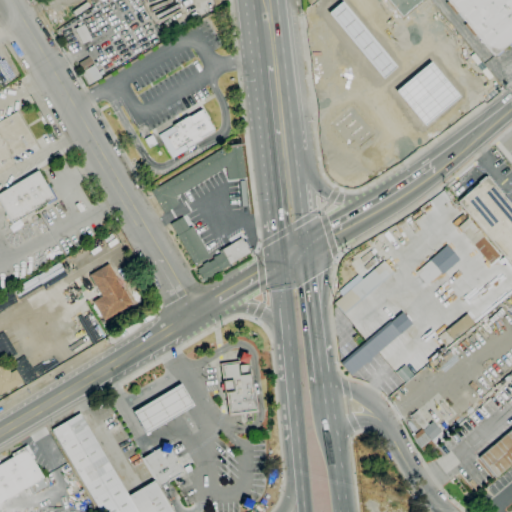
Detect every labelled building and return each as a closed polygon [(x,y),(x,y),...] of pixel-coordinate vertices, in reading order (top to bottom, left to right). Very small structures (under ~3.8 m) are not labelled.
[(338,0),(315,15),(309,8),(318,0),(338,0)] [(511,0),(511,40),(493,56),(475,35),(473,37),(463,25),(466,23),(457,13),(455,15),(445,3),(447,1),(446,0),(511,0)] [(75,16),(72,12),(86,2),(90,6),(75,16)] [(81,44),(74,29),(83,24),(91,40),(81,44)] [(400,111),(385,48),(432,36),(451,48),(463,96),(400,111)] [(82,70),(78,63),(88,57),(92,64),(82,70)] [(362,90),(358,60),(377,58),(381,87),(362,90)] [(88,85),(81,73),(93,65),(100,77),(88,85)] [(170,158),(157,135),(172,126),(172,125),(187,116),(200,108),(213,130),(200,138),(200,140),(192,145),(193,147),(187,151),(186,149),(170,158)] [(0,173),(0,120),(16,111),(35,144),(11,158),(15,165),(0,173)] [(225,167),(176,196),(177,197),(175,198),(179,204),(164,213),(150,191),(228,144),(240,143),(245,178),(227,180),(225,167)] [(11,223),(0,204),(0,193),(37,171),(45,185),(48,183),(57,199),(46,206),(45,203),(11,223)] [(511,267),(456,201),(485,176),(511,207),(511,267)] [(195,266),(194,264),(193,264),(170,224),(182,217),(188,228),(191,226),(208,255),(205,257),(206,259),(195,266)] [(489,264),(457,227),(468,218),(499,256),(489,264)] [(203,281),(196,270),(202,266),(201,264),(207,261),(208,263),(212,260),(211,259),(220,254),(218,251),(221,250),(221,249),(240,238),(242,242),(245,240),(249,248),(247,249),(248,250),(247,251),(248,253),(229,264),(229,265),(203,281)] [(426,285),(415,272),(430,259),(432,262),(437,258),(445,268),(441,272),(431,281),(430,280),(428,282),(429,282),(426,285)] [(342,313),(333,303),(383,261),(391,271),(342,313)] [(103,321),(92,302),(101,296),(88,275),(107,264),(118,282),(117,282),(121,289),(122,289),(131,304),(103,321)] [(350,375),(339,363),(388,321),(389,322),(401,312),(410,323),(350,375)] [(453,341),(445,331),(466,314),(474,323),(453,341)] [(245,364),(237,361),(240,352),(248,355),(245,364)] [(228,416),(225,392),(222,392),(221,382),(221,381),(219,364),(238,361),(239,365),(247,364),(247,367),(249,367),(251,386),(254,386),(257,413),(228,416)] [(0,365),(4,363),(10,373),(15,370),(22,382),(0,395),(0,365)] [(144,433),(132,412),(179,384),(192,405),(144,433)] [(422,429),(413,419),(412,420),(409,417),(410,416),(416,410),(428,424),(422,429)] [(98,511),(50,430),(79,413),(127,495),(153,481),(170,511),(98,511)] [(511,463),(495,478),(477,457),(511,427),(511,463)] [(424,454),(414,441),(415,440),(412,437),(421,429),(434,445),(424,454)] [(168,450),(176,464),(182,473),(163,484),(158,487),(141,458),(146,455),(159,447),(161,443),(169,445),(168,450)] [(0,502),(0,464),(12,457),(11,454),(26,445),(34,458),(31,459),(42,478),(41,478),(46,486),(32,494),(27,486),(0,502)] [(248,509),(240,506),(243,498),(251,501),(248,509)]
